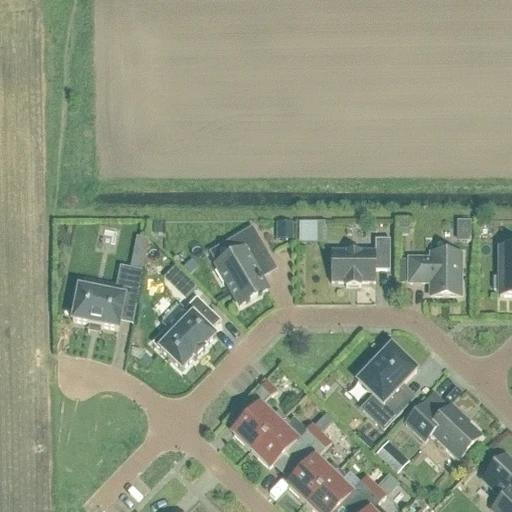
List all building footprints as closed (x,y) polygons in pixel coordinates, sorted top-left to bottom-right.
[(408,225),(397,225),(398,239),(408,239),(408,225)] [(293,226),(276,226),(276,243),(293,243),(293,226)] [(298,226),(298,246),(317,246),(317,226),(298,226)] [(266,295),(260,283),(252,269),(269,259),(252,231),(235,241),(243,254),(217,269),(219,272),(215,275),(222,287),(226,285),(240,310),(266,295)] [(375,287),(375,275),(389,275),(389,243),(375,243),(375,256),(331,256),(331,287),(345,287),(345,291),(360,291),(360,287),(375,287)] [(499,282),(493,282),(493,295),(499,295),(499,301),(511,300),(511,252),(499,253),(499,282)] [(430,301),(460,301),(461,258),(430,258),(430,263),(409,263),(409,287),(430,287),(430,301)] [(185,268),(182,272),(189,279),(192,276),(185,268)] [(79,292),(72,325),(117,334),(122,309),(127,310),(135,311),(143,275),(127,272),(120,270),(114,299),(79,292)] [(196,291),(185,280),(173,292),(184,302),(196,291)] [(185,314),(191,320),(172,339),(167,334),(153,347),(182,375),(193,363),(195,364),(205,354),(204,352),(215,341),(209,335),(219,325),(196,303),(185,314)] [(391,351),(373,371),(368,367),(357,379),(361,383),(358,386),(374,401),(363,413),(384,432),(407,408),(395,397),(416,375),(413,373),(416,370),(404,358),(401,361),(391,351)] [(146,359),(140,365),(146,371),(152,364),(146,359)] [(241,414),(250,423),(235,438),(253,455),(285,422),(278,415),(277,415),(272,420),(262,411),(272,401),(278,395),(268,385),(262,392),(241,414)] [(426,445),(431,439),(458,465),(482,441),(462,423),(463,421),(451,410),(439,422),(424,408),(407,427),(426,445)] [(285,422),(253,455),(271,472),(289,453),(298,462),(322,437),(313,428),(307,434),(295,423),(293,421),(289,426),(285,422)] [(308,471),(289,490),(307,507),(339,474),(332,467),(327,473),(316,463),(325,452),(326,453),(332,447),(322,437),(298,462),(308,471)] [(388,447),(376,459),(390,472),(402,459),(388,447)] [(481,483),(502,503),(493,511),(511,511),(511,464),(506,458),(485,479),(481,483)] [(339,474),(307,507),(312,511),(337,511),(343,506),(350,511),(355,511),(377,490),(367,480),(361,486),(361,487),(352,497),(341,486),(346,481),(339,474)] [(379,511),(377,509),(386,499),(377,490),(355,511),(379,511)]
